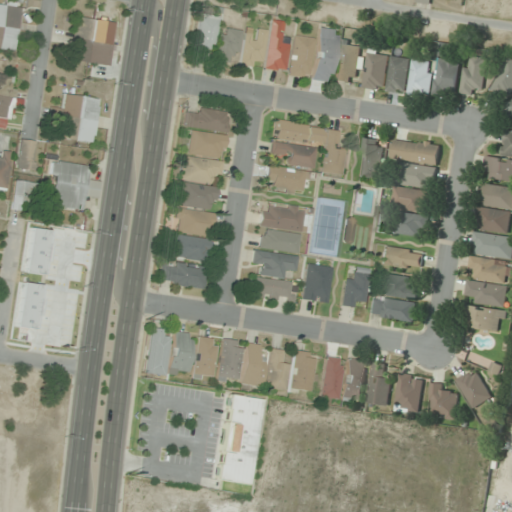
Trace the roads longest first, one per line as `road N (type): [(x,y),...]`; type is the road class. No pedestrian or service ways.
road 1 (secondary): [(103,511),(176,0)]
road 2 (secondary): [(146,0),(73,511)]
road 3 (residential): [(435,351),(130,298)]
road 4 (residential): [(164,77),(467,127)]
road 5 (residential): [(467,127),(435,351)]
road 6 (residential): [(222,316),(252,95)]
road 7 (residential): [(511,27),(341,0)]
road 8 (secondary): [(122,147),(127,193),(114,290),(130,298)]
road 9 (secondary): [(153,149),(143,114),(157,12),(146,0)]
road 10 (residential): [(32,136),(51,0)]
